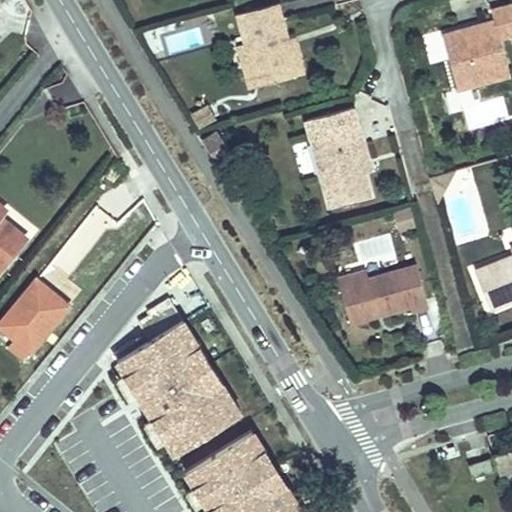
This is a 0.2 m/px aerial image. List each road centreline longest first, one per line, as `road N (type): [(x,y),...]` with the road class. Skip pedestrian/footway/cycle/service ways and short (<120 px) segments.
road 1 (residential): [(194,221),(0,467)]
road 2 (tertiary): [(61,0),(194,221)]
road 3 (tertiary): [(194,221),(321,427)]
road 4 (residential): [(511,363),(360,407),(321,427)]
road 5 (residential): [(338,456),(511,401)]
